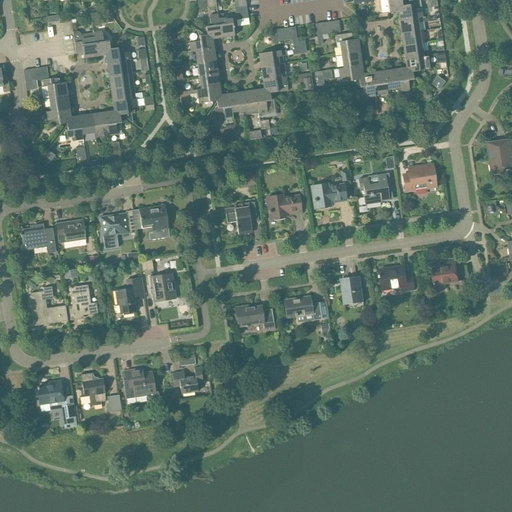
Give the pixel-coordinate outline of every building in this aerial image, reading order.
[(403,6),(401,0),(383,0),(383,2),(387,1),(389,13),(398,12),(403,6)] [(423,17),(422,8),(420,0),(409,2),(410,5),(403,6),(398,12),(399,20),(418,17),(418,18),(423,17)] [(111,6),(96,8),(97,15),(112,12),(111,6)] [(218,20),(221,38),(234,36),(232,18),(224,19),(223,14),(218,15),(218,20)] [(206,28),(207,35),(212,39),(221,38),(218,20),(218,15),(209,16),(211,27),(206,28)] [(420,30),(418,18),(418,17),(399,20),(401,33),(420,30)] [(323,35),(321,23),(315,24),(316,36),(321,35),(323,35)] [(273,42),(280,41),(278,29),(271,30),(273,42)] [(420,30),(401,33),(403,46),(422,43),(420,30)] [(97,56),(94,33),(81,35),(80,34),(78,32),(77,32),(73,32),(76,54),(83,53),(84,58),(97,56)] [(97,56),(106,55),(110,49),(109,41),(104,42),(102,32),(94,33),(97,56)] [(341,56),(360,53),(358,39),(353,40),(352,33),(335,36),(337,48),(340,48),(341,56)] [(191,52),(195,51),(214,48),(212,39),(207,35),(199,36),(200,42),(189,43),(191,52)] [(297,39),(292,40),(293,48),(292,48),(293,55),(306,53),(305,46),(298,47),(297,39)] [(424,56),(422,43),(403,46),(405,59),(424,56)] [(106,55),(107,64),(130,60),(129,52),(119,53),(118,48),(110,49),(106,55)] [(195,51),(197,64),(216,61),(214,48),(195,51)] [(278,51),(259,54),(261,68),(284,64),(282,51),(278,51)] [(341,56),(343,68),(343,69),(362,66),(360,53),(341,56)] [(429,56),(424,56),(405,59),(406,68),(412,72),(431,69),(430,64),(429,56)] [(130,60),(107,64),(109,77),(132,73),(130,60)] [(216,61),(197,64),(199,77),(218,74),(216,61)] [(261,68),(263,81),(286,77),(284,64),(261,68)] [(359,80),(363,74),(362,66),(343,69),(343,68),(339,69),(340,78),(350,76),(351,81),(359,80)] [(40,68),(42,80),(48,79),(47,67),(40,68)] [(0,86),(2,86),(3,92),(10,91),(7,73),(1,74),(0,68),(0,86)] [(414,87),(412,72),(406,68),(398,69),(400,88),(401,93),(409,91),(409,88),(414,87)] [(387,90),(400,88),(398,69),(385,71),(387,90)] [(328,79),(327,71),(322,71),(314,72),(315,76),(317,76),(322,75),(322,76),(323,76),(323,80),(328,79)] [(385,71),(372,73),(374,92),(375,96),(388,94),(387,90),(385,71)] [(132,73),(109,77),(111,90),(134,86),(132,73)] [(302,74),(298,75),(299,83),(303,83),(304,83),(303,79),(308,78),(312,77),(311,73),(307,74),(302,75),(302,74)] [(374,92),(372,73),(363,74),(359,80),(360,88),(361,94),(366,94),(367,98),(375,96),(374,92)] [(199,77),(201,90),(220,87),(218,74),(199,77)] [(444,82),(437,76),(431,84),(438,89),(444,82)] [(286,77),(263,81),(263,86),(264,89),(270,93),(272,93),(277,92),(288,91),(287,85),(286,77)] [(312,77),(308,78),(303,79),(304,83),(303,83),(304,91),(311,90),(311,87),(313,86),(312,77)] [(60,78),(48,79),(42,80),(43,87),(47,86),(49,99),(68,96),(66,83),(61,83),(60,78)] [(134,86),(111,90),(113,103),(136,99),(134,86)] [(196,90),(188,91),(189,94),(189,95),(197,94),(197,99),(195,102),(199,104),(205,103),(207,105),(208,103),(209,103),(214,102),(217,101),(221,96),(220,92),(220,87),(201,90),(196,90)] [(270,93),(264,89),(255,91),(259,113),(259,114),(259,117),(268,116),(275,114),(274,102),(273,98),(270,98),(270,93)] [(259,113),(255,91),(242,92),(245,111),(246,115),(259,114),(259,113)] [(242,92),(229,94),(232,113),(233,113),(245,111),(242,92)] [(229,94),(221,96),(217,101),(218,109),(215,109),(217,120),(233,117),(233,113),(232,113),(229,94)] [(49,99),(51,112),(70,109),(68,96),(49,99)] [(137,108),(136,99),(113,103),(114,111),(120,116),(122,115),(133,123),(131,114),(135,114),(134,108),(137,108)] [(67,123),(71,117),(70,109),(51,112),(46,112),(47,121),(58,119),(59,125),(67,123)] [(120,116),(114,111),(105,112),(109,136),(117,134),(116,130),(122,130),(121,123),(120,116)] [(109,136),(105,112),(92,114),(95,133),(95,138),(109,136)] [(95,133),(92,114),(79,116),(82,135),(95,133)] [(83,139),(82,135),(79,116),(71,117),(67,123),(68,130),(66,132),(67,137),(68,138),(74,138),(74,141),(83,139)] [(511,171),(511,144),(511,140),(488,143),(492,175),(511,171)] [(121,163),(120,151),(115,152),(116,155),(114,156),(109,163),(109,164),(121,163)] [(394,168),(392,157),(385,158),(386,170),(394,168)] [(414,189),(427,187),(428,190),(437,188),(433,165),(408,169),(409,175),(403,176),(406,193),(415,191),(414,189)] [(350,181),(348,170),(340,171),(342,183),(350,181)] [(253,172),(242,174),(243,186),(255,184),(253,172)] [(368,179),(358,180),(359,187),(363,187),(364,196),(365,206),(382,203),(382,202),(389,201),(388,191),(391,190),(388,175),(388,174),(385,174),(367,177),(368,179)] [(328,188),(328,185),(312,187),(315,209),(331,207),(330,203),(346,200),(344,185),(328,188)] [(283,199),(283,196),(267,198),(270,220),(286,218),(286,214),(301,212),(299,197),(283,199)] [(256,216),(254,203),(234,206),(234,208),(225,209),(227,224),(237,222),(239,235),(252,233),(250,217),(256,216)] [(133,211),(133,214),(135,230),(151,228),(152,234),(149,234),(150,241),(170,238),(166,210),(162,211),(161,207),(133,211)] [(117,233),(135,230),(133,214),(100,218),(105,250),(119,248),(117,233)] [(86,240),(83,221),(56,225),(59,244),(86,240)] [(44,230),(43,224),(36,225),(36,228),(21,230),(24,251),(47,248),(48,254),(56,253),(53,229),(44,230)] [(170,257),(140,262),(142,276),(144,276),(144,275),(149,274),(150,275),(156,274),(155,267),(171,264),(170,257)] [(458,282),(455,258),(443,260),(444,267),(432,269),(435,286),(458,282)] [(391,272),(391,269),(380,271),(382,291),(407,287),(407,291),(415,290),(413,276),(406,277),(405,270),(391,272)] [(78,278),(77,270),(63,272),(64,280),(78,278)] [(176,299),(172,274),(150,278),(154,302),(176,299)] [(360,277),(340,280),(344,302),(344,305),(364,302),(364,299),(360,277)] [(144,297),(141,279),(127,281),(128,289),(113,292),(116,306),(120,305),(121,314),(136,312),(134,299),(144,297)] [(471,295),(468,280),(461,281),(463,296),(471,295)] [(91,304),(88,285),(70,288),(72,306),(69,306),(71,321),(78,320),(78,316),(98,313),(97,303),(91,304)] [(53,299),(51,287),(44,289),(44,292),(30,294),(35,326),(68,321),(66,306),(47,309),(46,300),(53,299)] [(310,297),(284,300),(287,318),(297,317),(313,314),(314,321),(322,320),(320,303),(319,303),(311,304),(310,297)] [(262,310),(261,306),(248,308),(248,306),(235,308),(238,328),(263,324),(264,329),(275,328),(272,309),(262,310)] [(195,364),(194,358),(178,360),(179,367),(195,364)] [(203,383),(201,368),(194,369),(196,377),(185,379),(184,373),(172,375),(174,387),(180,386),(182,394),(198,392),(197,384),(203,383)] [(133,376),(132,371),(123,372),(126,399),(146,396),(147,398),(148,399),(150,401),(152,402),(153,402),(155,402),(156,402),(158,402),(159,402),(161,401),(157,392),(154,393),(151,373),(133,376)] [(93,381),(92,374),(81,376),(84,397),(89,396),(90,403),(90,404),(91,405),(92,406),(93,406),(94,406),(101,405),(101,402),(106,401),(103,380),(93,381)] [(63,401),(61,384),(37,388),(41,413),(50,411),(49,404),(63,401)] [(121,410),(119,395),(107,397),(108,404),(106,406),(107,412),(121,410)] [(76,426),(73,404),(65,405),(68,427),(76,426)]
